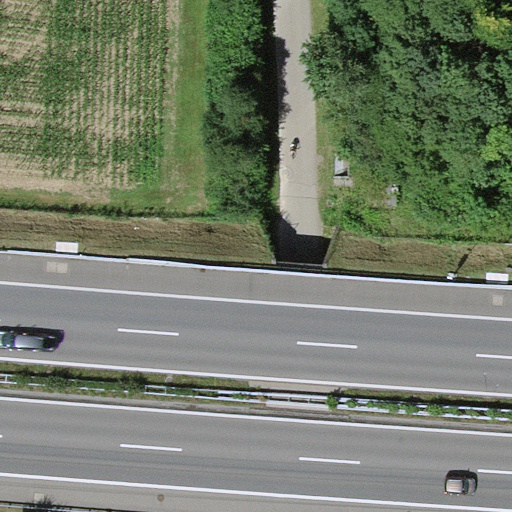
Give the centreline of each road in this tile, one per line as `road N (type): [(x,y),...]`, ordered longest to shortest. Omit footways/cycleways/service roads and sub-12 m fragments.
road 1 (motorway): [(0,445),(511,482)]
road 2 (motorway): [(511,360),(0,325)]
road 3 (track): [(293,246),(291,511)]
road 4 (unclassified): [(282,0),(293,246)]
